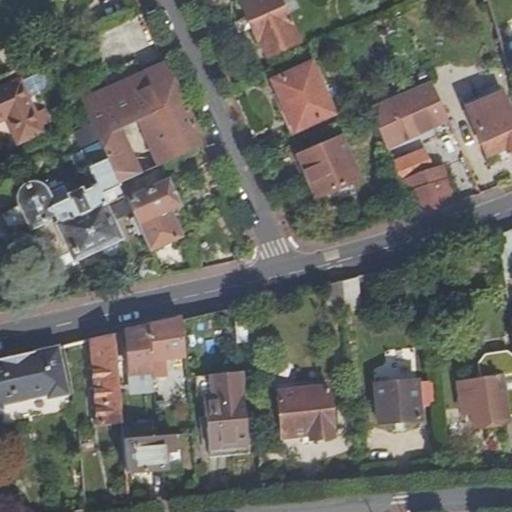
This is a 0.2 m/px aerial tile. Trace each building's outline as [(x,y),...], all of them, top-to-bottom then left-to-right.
[(193,0),(199,13),(226,0),(193,0)] [(280,0),(249,0),(241,4),(266,57),(299,42),(280,0)] [(57,51),(76,43),(70,30),(51,39),(56,52),(57,51)] [(302,127),(335,111),(312,62),(275,80),(289,111),(294,109),(302,127)] [(98,96),(81,103),(91,125),(93,130),(106,158),(118,183),(139,174),(124,141),(140,134),(155,167),(202,146),(165,64),(144,74),(150,86),(103,107),(98,96)] [(17,82),(25,97),(42,90),(44,84),(42,77),(36,74),(17,82)] [(32,115),(25,97),(17,82),(0,89),(0,120),(7,117),(18,143),(40,134),(37,128),(48,123),(42,111),(32,115)] [(431,84),(370,110),(386,146),(447,120),(431,84)] [(511,114),(504,93),(465,109),(485,157),(499,150),(501,154),(511,149),(511,114)] [(299,157),(317,198),(361,179),(342,138),(299,157)] [(394,164),(400,178),(426,169),(428,169),(422,154),(394,164)] [(21,204),(33,229),(57,218),(73,252),(75,258),(119,239),(106,209),(109,208),(103,194),(115,189),(121,203),(126,200),(118,183),(106,158),(87,166),(95,185),(51,205),(46,193),(45,192),(44,191),(43,190),(42,189),(41,189),(40,188),(39,188),(37,187),(36,187),(34,187),(33,187),(32,187),(30,188),(29,188),(28,189),(27,189),(26,190),(25,191),(23,192),(23,193),(23,194),(22,195),(22,196),(21,197),(21,199),(21,200),(21,202),(21,203),(21,204)] [(410,191),(415,212),(454,201),(443,164),(428,169),(426,169),(430,185),(410,191)] [(126,200),(149,250),(178,237),(165,208),(174,204),(165,183),(126,200)] [(48,263),(73,252),(57,218),(33,229),(48,263)] [(343,282),(345,310),(360,308),(357,279),(343,282)] [(343,282),(327,285),(329,311),(345,310),(343,282)] [(257,301),(245,304),(247,322),(259,321),(257,301)] [(180,318),(147,326),(152,373),(152,381),(165,379),(164,360),(184,358),(180,318)] [(147,326),(127,330),(131,374),(152,373),(147,326)] [(98,421),(121,419),(113,334),(90,339),(98,421)] [(58,346),(0,359),(0,406),(2,406),(2,402),(45,393),(46,397),(68,393),(58,346)] [(507,417),(511,416),(511,356),(498,359),(501,379),(457,385),(460,404),(469,403),(472,428),(508,423),(507,417)] [(203,397),(209,450),(247,447),(241,374),(209,376),(211,397),(203,397)] [(378,424),(419,420),(415,381),(374,385),(378,424)] [(333,438),(328,387),(277,392),(281,437),(309,435),(310,440),(333,438)] [(156,425),(122,428),(123,439),(157,437),(156,425)] [(123,439),(126,475),(165,471),(164,455),(174,454),(173,435),(157,437),(123,439)] [(164,455),(165,471),(175,469),(174,454),(164,455)]
